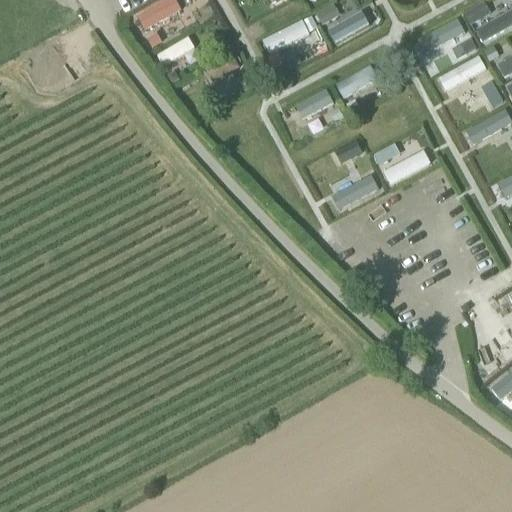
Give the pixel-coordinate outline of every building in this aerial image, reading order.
[(178,0),(168,0),(137,15),(145,31),(184,13),(178,0)] [(465,13),(470,25),(492,14),(487,2),(465,13)] [(335,4),(318,15),(325,26),(342,15),(335,4)] [(511,12),(476,29),(483,43),(511,29),(511,12)] [(328,30),(333,42),(371,26),(366,14),(328,30)] [(313,17),(264,41),(270,54),(320,31),(313,17)] [(423,54),(452,44),(458,59),(476,52),(464,21),(417,38),(423,54)] [(166,68),(197,49),(190,37),(159,56),(166,68)] [(448,93),(489,71),(481,57),(440,79),(448,93)] [(511,57),(499,62),(504,77),(511,74),(511,57)] [(211,80),(237,74),(234,60),(208,66),(211,80)] [(346,100),(388,75),(380,61),(338,86),(346,100)] [(494,81),(482,87),(494,108),(506,101),(494,81)] [(469,91),(475,113),(490,108),(483,87),(469,91)] [(304,121),(337,104),(329,89),(296,106),(304,121)] [(511,116),(508,109),(466,132),(475,147),(511,125),(511,116)] [(399,124),(366,136),(371,147),(404,135),(399,124)] [(344,125),(307,149),(316,163),(353,139),(344,125)] [(380,165),(401,157),(397,146),(376,154),(380,165)] [(391,184),(433,168),(427,153),(385,169),(391,184)] [(367,160),(333,180),(339,191),(373,171),(367,160)] [(511,176),(499,183),(506,199),(511,195),(511,176)] [(462,315),(467,312),(464,306),(458,309),(462,315)] [(502,402),(511,394),(511,372),(492,389),(502,402)]
